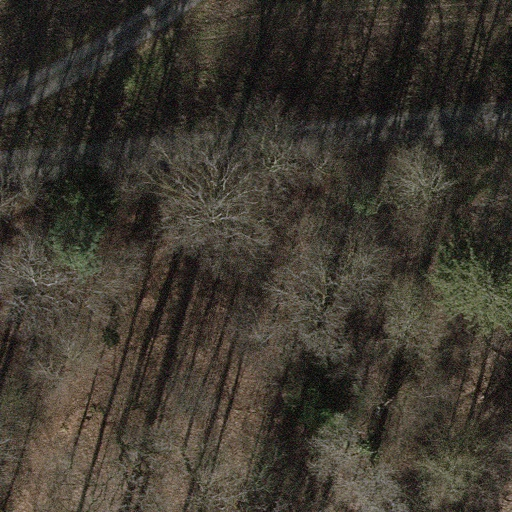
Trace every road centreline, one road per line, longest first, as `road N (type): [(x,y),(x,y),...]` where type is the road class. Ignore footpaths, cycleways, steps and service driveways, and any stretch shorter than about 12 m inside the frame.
road 1 (track): [(511,118),(0,157)]
road 2 (track): [(0,111),(85,77),(193,0)]
